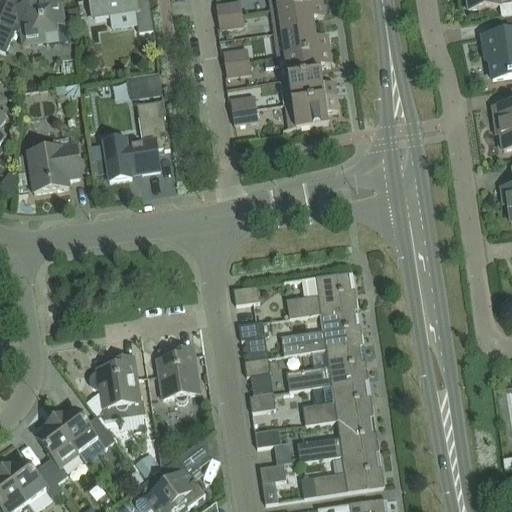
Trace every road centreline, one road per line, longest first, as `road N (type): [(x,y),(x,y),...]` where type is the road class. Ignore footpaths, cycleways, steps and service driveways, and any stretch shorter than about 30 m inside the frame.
road 1 (residential): [(511,349),(493,343),(484,329),(455,125),(425,0)]
road 2 (tertiary): [(462,511),(409,183)]
road 3 (residential): [(244,511),(204,222)]
road 4 (residential): [(230,216),(200,0)]
road 5 (residential): [(19,246),(31,358),(26,389),(0,423)]
road 6 (residential): [(19,246),(204,222)]
road 7 (tertiary): [(409,183),(381,0)]
road 8 (residential): [(230,216),(409,183)]
